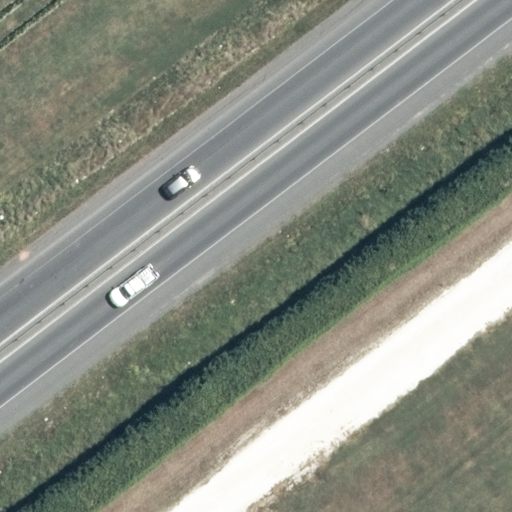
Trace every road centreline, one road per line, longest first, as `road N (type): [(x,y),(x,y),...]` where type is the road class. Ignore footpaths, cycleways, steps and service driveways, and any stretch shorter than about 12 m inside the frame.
road 1 (trunk): [(503,0),(0,387)]
road 2 (trunk): [(0,321),(423,0)]
